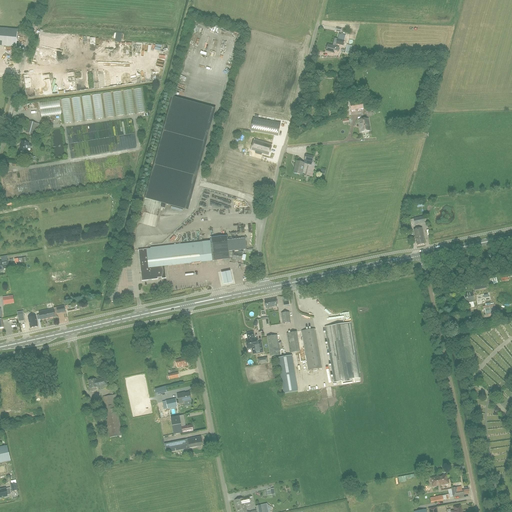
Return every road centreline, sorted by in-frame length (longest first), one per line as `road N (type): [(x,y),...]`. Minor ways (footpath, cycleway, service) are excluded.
road 1 (unclassified): [(266,288),(261,229),(317,16)]
road 2 (unclassified): [(477,511),(423,255)]
road 3 (unclassified): [(228,511),(185,305)]
road 4 (primary): [(0,347),(185,305)]
road 5 (primary): [(266,288),(423,255)]
road 6 (unclassified): [(6,129),(39,0)]
